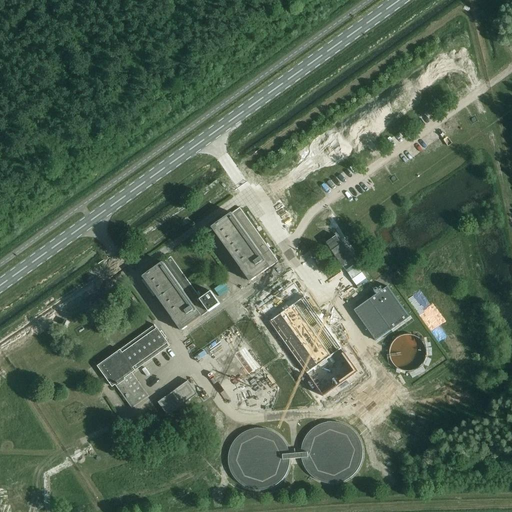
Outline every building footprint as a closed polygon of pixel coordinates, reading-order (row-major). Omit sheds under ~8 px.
[(250,282),(278,262),(239,207),(211,228),(243,272),(241,274),(246,280),(248,279),(250,282)] [(142,277),(160,301),(174,321),(172,323),(177,330),(179,328),(181,331),(220,303),(211,292),(201,299),(171,257),(142,277)] [(324,396),(359,371),(296,283),(261,308),(324,396)] [(376,294),(353,310),(376,341),(409,317),(387,286),(380,291),(377,288),(373,291),(376,294)] [(132,373),(160,353),(170,346),(165,339),(166,338),(161,331),(160,332),(155,325),(97,366),(112,387),(115,385),(131,408),(148,396),(132,373)] [(415,361),(399,367),(403,379),(429,370),(427,364),(417,367),(415,361)] [(246,363),(243,375),(254,378),(256,366),(246,363)] [(167,416),(197,394),(188,381),(158,403),(167,416)]
